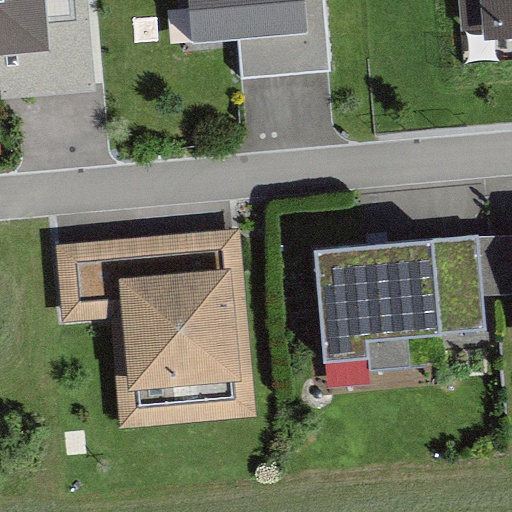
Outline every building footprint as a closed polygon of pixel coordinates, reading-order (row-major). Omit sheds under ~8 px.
[(0,0),(0,58),(22,57),(26,99),(95,93),(87,0),(0,0)] [(188,0),(193,51),(237,47),(241,85),(334,76),(327,0),(188,0)] [(511,0),(481,0),(486,50),(511,48),(511,0)] [(243,233),(56,248),(63,326),(114,322),(123,433),(259,421),(243,233)] [(511,239),(317,252),(326,367),(370,364),(369,349),(490,339),(490,302),(511,301),(511,239)]
